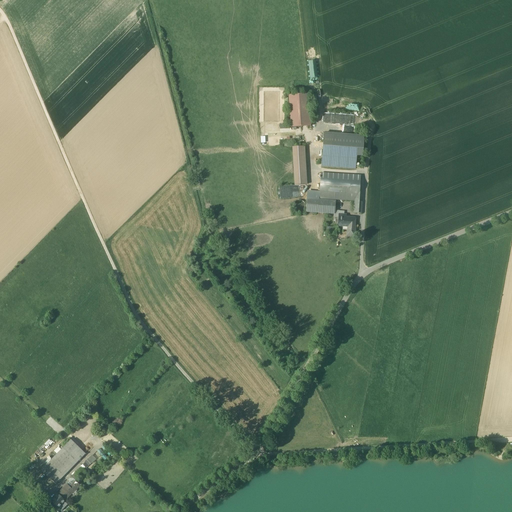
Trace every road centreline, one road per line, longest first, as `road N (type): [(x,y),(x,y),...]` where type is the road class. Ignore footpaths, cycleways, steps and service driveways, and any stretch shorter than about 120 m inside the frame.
road 1 (track): [(256,451),(136,313),(4,16)]
road 2 (unclassified): [(511,212),(362,274),(261,445),(180,511)]
road 3 (track): [(256,451),(511,441)]
